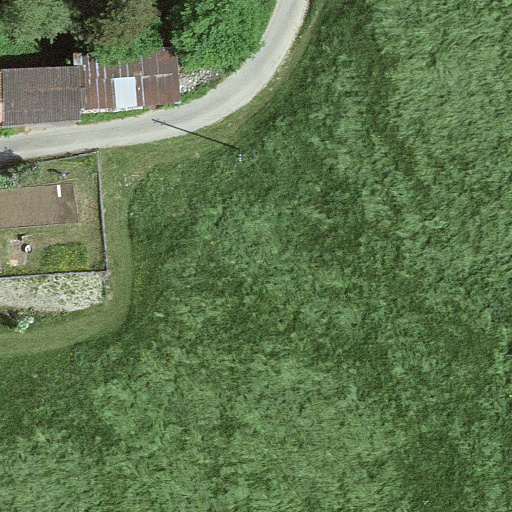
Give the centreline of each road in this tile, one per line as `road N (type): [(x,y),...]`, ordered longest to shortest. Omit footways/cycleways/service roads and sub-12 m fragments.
road 1 (track): [(290,0),(284,26),(252,73),(203,109),(121,131)]
road 2 (track): [(0,143),(121,131)]
